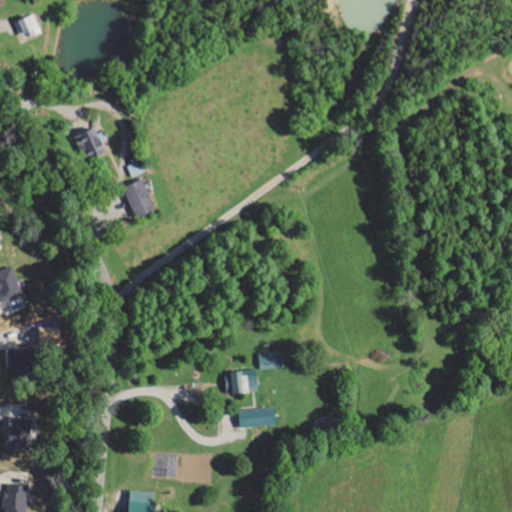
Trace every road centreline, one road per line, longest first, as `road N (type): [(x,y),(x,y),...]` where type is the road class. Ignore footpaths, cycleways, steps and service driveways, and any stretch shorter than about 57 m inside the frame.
road 1 (residential): [(98,511),(113,297),(0,72)]
road 2 (residential): [(106,280),(260,201),(328,154),(388,82),(411,0)]
